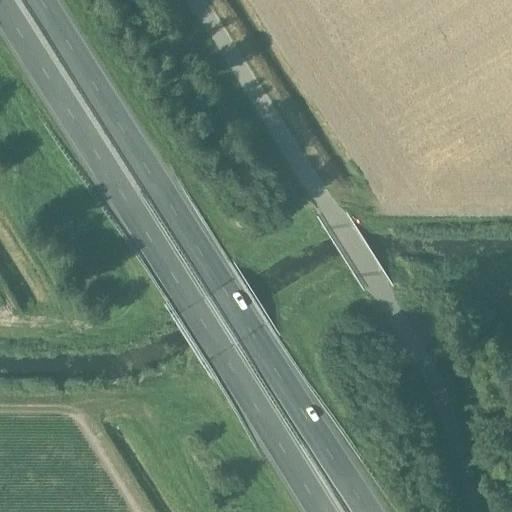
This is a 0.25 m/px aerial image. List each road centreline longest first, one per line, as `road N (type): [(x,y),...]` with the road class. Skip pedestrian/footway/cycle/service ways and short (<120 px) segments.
road 1 (trunk): [(366,511),(37,0)]
road 2 (trunk): [(1,0),(320,511)]
road 3 (unclassified): [(476,511),(424,364),(195,0)]
